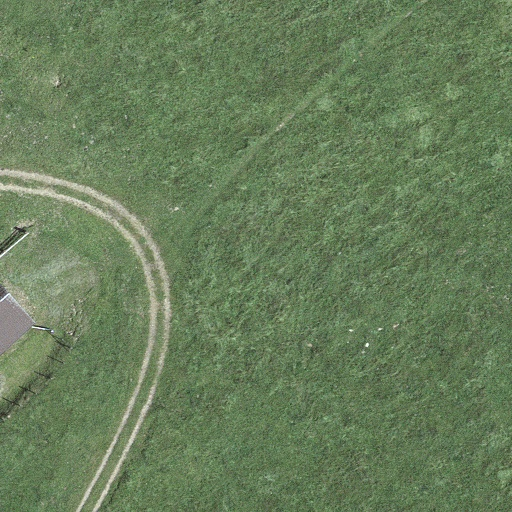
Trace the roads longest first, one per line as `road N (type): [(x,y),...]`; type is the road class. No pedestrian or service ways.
road 1 (track): [(0,179),(87,200),(141,238),(158,288),(158,339)]
road 2 (track): [(158,339),(122,447),(88,511)]
